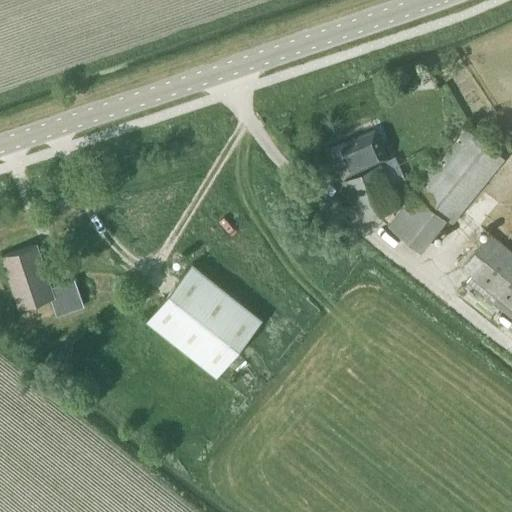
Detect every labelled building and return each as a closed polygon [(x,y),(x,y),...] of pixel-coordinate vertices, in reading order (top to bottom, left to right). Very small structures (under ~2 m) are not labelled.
[(421,250),(447,218),(453,222),(505,158),(467,127),(388,224),(421,250)] [(398,201),(380,162),(388,158),(375,129),(350,140),(350,139),(330,148),(362,218),(398,201)] [(511,251),(489,233),(461,267),(471,275),(467,280),(511,316),(511,251)] [(57,314),(84,305),(74,278),(51,286),(37,243),(2,255),(20,306),(51,296),(57,314)] [(216,374),(262,318),(192,262),(146,318),(216,374)]
